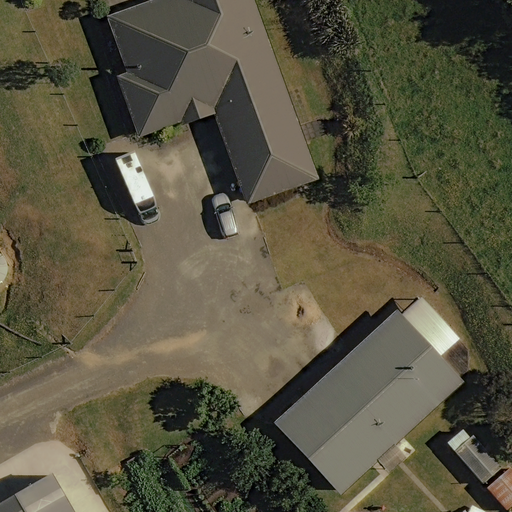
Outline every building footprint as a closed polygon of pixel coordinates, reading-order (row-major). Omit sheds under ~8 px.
[(308,186),(244,0),(172,0),(103,24),(143,139),(212,115),(244,208),(308,186)] [(0,261),(0,284),(10,279),(0,261)] [(460,342),(419,297),(396,318),(437,363),(460,342)] [(336,498),(456,390),(390,317),(270,426),(336,498)] [(507,511),(511,508),(511,476),(477,436),(452,457),(499,511),(507,511)]
